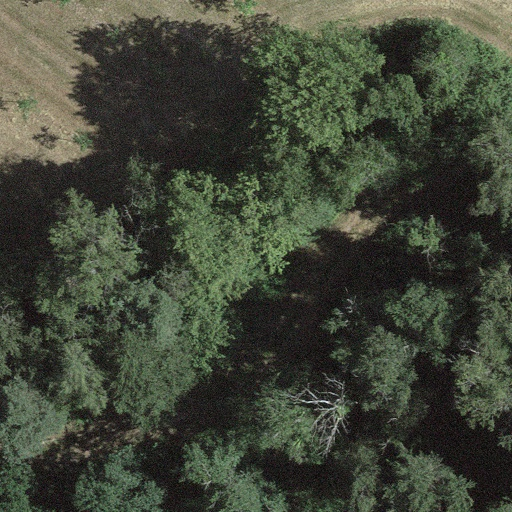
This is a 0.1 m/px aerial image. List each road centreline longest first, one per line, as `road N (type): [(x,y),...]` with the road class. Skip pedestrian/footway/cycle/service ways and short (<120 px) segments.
road 1 (track): [(511,151),(409,192),(344,260),(280,351),(235,386),(57,445),(0,451)]
road 2 (track): [(344,260),(277,263),(87,339),(0,356)]
